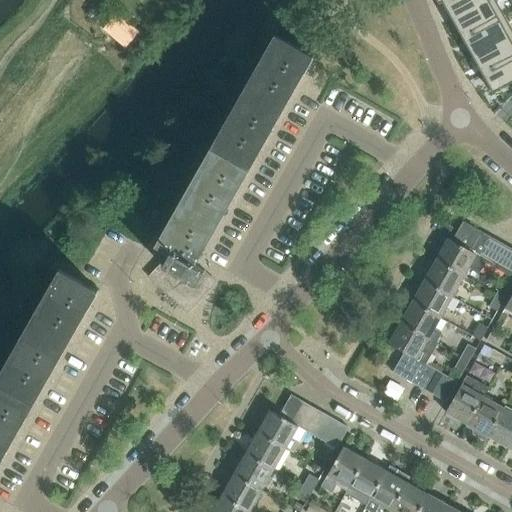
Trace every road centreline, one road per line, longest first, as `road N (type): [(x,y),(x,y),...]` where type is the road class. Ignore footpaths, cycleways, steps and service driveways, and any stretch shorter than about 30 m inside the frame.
road 1 (residential): [(408,172),(335,123),(240,268),(293,300)]
road 2 (residential): [(46,511),(32,504),(125,339),(211,386)]
road 3 (residential): [(511,491),(262,335)]
road 4 (residential): [(293,300),(408,172)]
road 5 (residential): [(101,508),(211,386)]
road 6 (residential): [(458,120),(412,0)]
